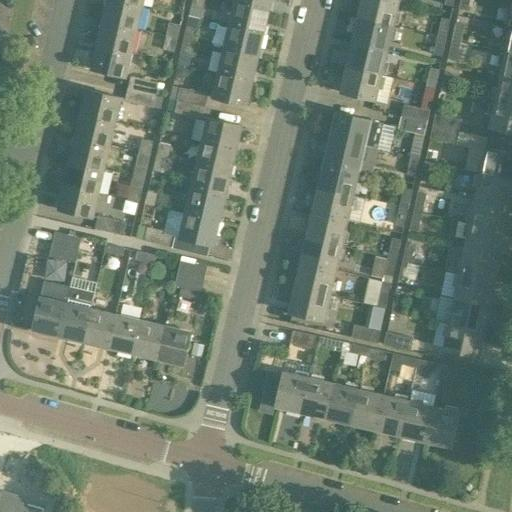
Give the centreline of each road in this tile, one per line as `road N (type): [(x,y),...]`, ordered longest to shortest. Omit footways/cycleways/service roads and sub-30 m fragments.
road 1 (residential): [(204,459),(314,0)]
road 2 (residential): [(204,459),(0,402)]
road 3 (residential): [(383,511),(204,459)]
road 4 (residential): [(30,154),(67,0)]
road 5 (residential): [(0,289),(30,154)]
